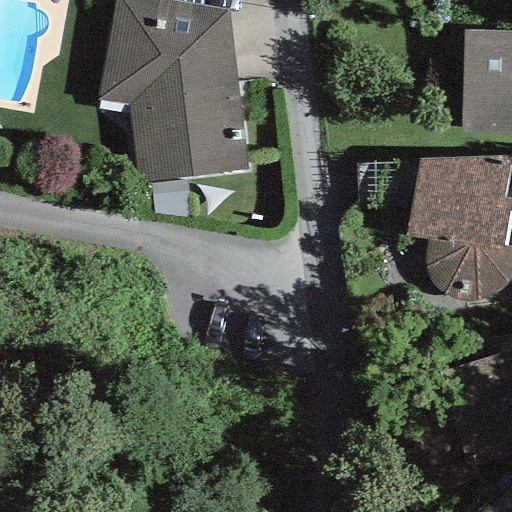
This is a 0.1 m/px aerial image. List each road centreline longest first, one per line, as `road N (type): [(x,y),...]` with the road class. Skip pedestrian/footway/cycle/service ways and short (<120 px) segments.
road 1 (residential): [(0,213),(320,276)]
road 2 (residential): [(320,276),(290,0)]
road 3 (residential): [(320,511),(330,478),(320,276)]
